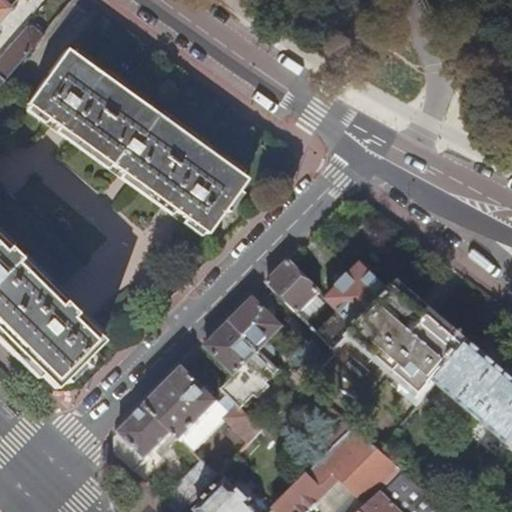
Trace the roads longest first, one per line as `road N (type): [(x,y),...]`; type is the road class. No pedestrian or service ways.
road 1 (residential): [(372,141),(35,472)]
road 2 (tertiary): [(372,141),(163,0)]
